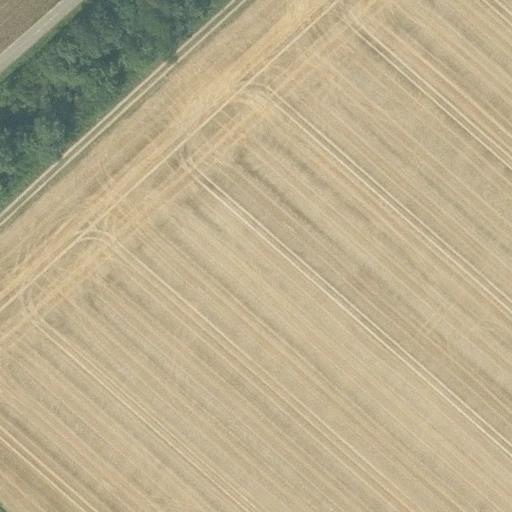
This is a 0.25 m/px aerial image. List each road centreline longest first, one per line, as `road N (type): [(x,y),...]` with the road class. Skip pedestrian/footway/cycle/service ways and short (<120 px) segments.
road 1 (track): [(246,0),(0,223)]
road 2 (track): [(102,0),(0,85)]
